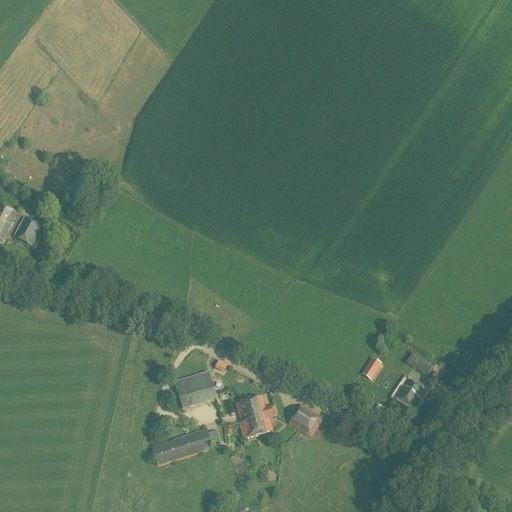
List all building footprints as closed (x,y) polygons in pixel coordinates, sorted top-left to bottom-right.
[(18,215),(0,204),(0,240),(3,242),(12,227),(11,227),(18,215)] [(32,248),(43,229),(24,218),(13,238),(32,248)] [(372,359),(365,370),(374,376),(382,366),(372,359)] [(425,364),(420,374),(425,377),(431,367),(425,364)] [(212,373),(177,382),(184,410),(219,401),(212,373)] [(455,377),(451,384),(463,392),(468,385),(455,377)] [(426,393),(408,381),(403,388),(402,388),(395,399),(414,412),(421,401),(426,393)] [(275,406),(265,409),(262,397),(235,405),(241,424),(240,425),(244,441),(273,433),(269,418),(278,416),(275,406)] [(310,438),(323,420),(303,407),(290,425),(310,438)] [(158,468),(213,450),(207,431),(206,428),(202,429),(203,432),(151,448),(158,468)] [(244,511),(237,503),(227,511),(244,511)]
